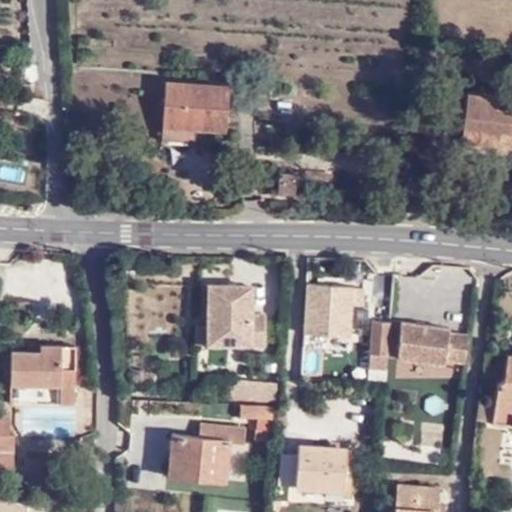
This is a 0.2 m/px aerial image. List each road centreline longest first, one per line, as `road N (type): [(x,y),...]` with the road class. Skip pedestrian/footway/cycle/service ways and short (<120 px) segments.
road 1 (tertiary): [(511,247),(92,231)]
road 2 (residential): [(92,231),(104,511)]
road 3 (residential): [(53,228),(43,0)]
